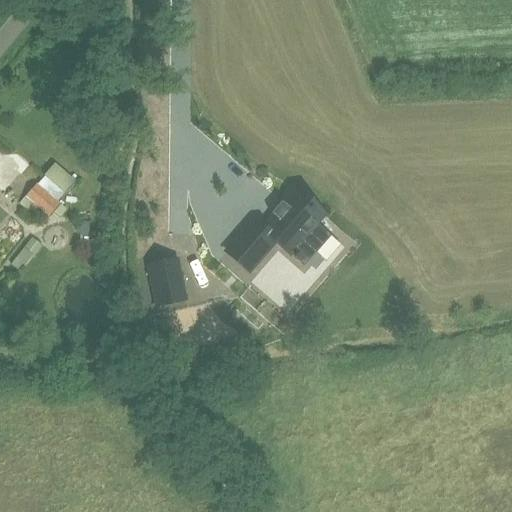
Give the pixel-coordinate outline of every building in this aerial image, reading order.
[(67,213),(58,206),(60,204),(36,183),(24,197),(49,217),(51,214),(59,221),(67,213)] [(235,240),(224,252),(247,272),(257,260),(274,241),(289,254),(303,266),(329,236),(315,224),(323,216),(291,188),(279,202),(280,203),(269,215),(271,217),(261,229),(252,221),(235,240)] [(88,224),(75,225),(76,234),(81,234),(81,238),(89,237),(88,224)] [(31,238),(23,248),(33,256),(34,257),(42,246),(31,238)] [(155,306),(185,300),(176,261),(147,267),(155,306)]
